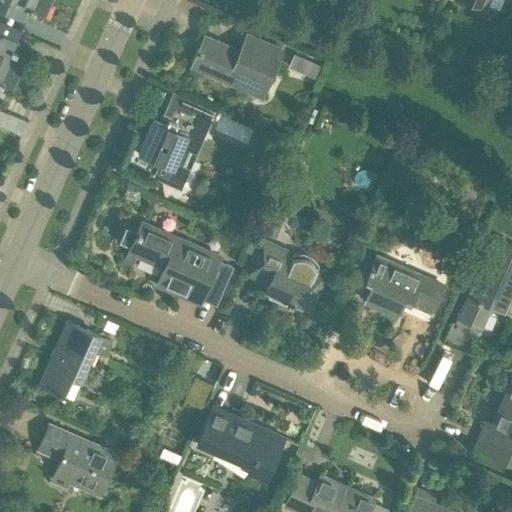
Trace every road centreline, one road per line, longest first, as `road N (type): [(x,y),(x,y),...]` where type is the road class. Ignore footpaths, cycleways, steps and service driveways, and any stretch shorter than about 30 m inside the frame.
road 1 (residential): [(16,261),(313,388)]
road 2 (tertiary): [(16,261),(132,0)]
road 3 (residential): [(313,388),(416,434),(433,391),(332,346)]
